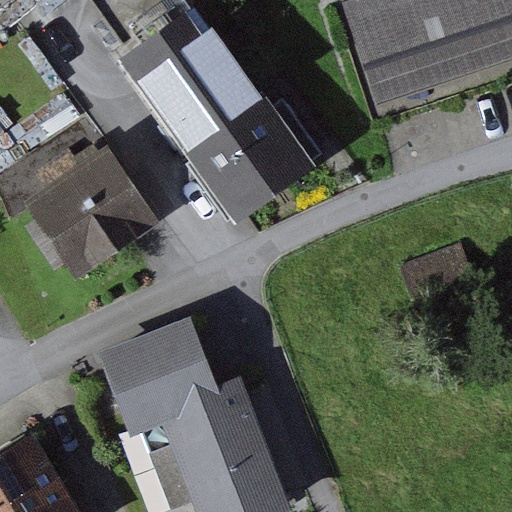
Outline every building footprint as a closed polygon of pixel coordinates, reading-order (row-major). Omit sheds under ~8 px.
[(0,0),(0,11),(9,0),(0,0)] [(511,0),(372,0),(348,8),(386,113),(511,68),(511,0)] [(139,69),(247,218),(330,157),(289,101),(277,110),(209,17),(139,69)] [(121,147),(33,211),(80,276),(169,212),(121,147)] [(465,253),(404,276),(419,315),(480,292),(465,253)] [(223,375),(194,308),(101,348),(130,415),(154,404),(223,375)] [(200,511),(250,511),(290,495),(235,369),(223,375),(154,404),(200,511)] [(89,511),(50,443),(0,471),(0,511),(89,511)]
